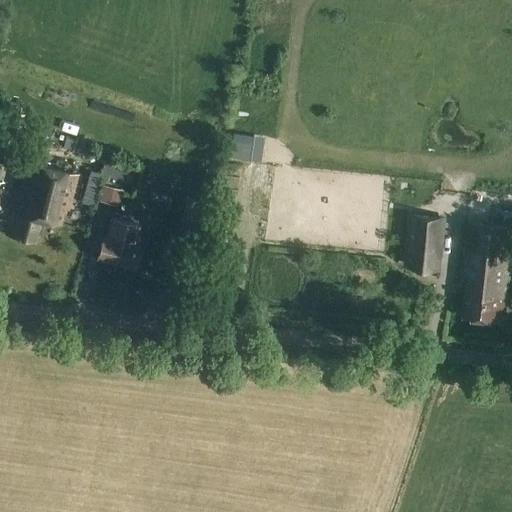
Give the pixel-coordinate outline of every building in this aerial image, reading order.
[(232,133),(229,156),(250,159),(253,136),(232,133)] [(148,191),(155,171),(106,154),(100,174),(148,191)] [(69,211),(79,173),(26,159),(6,235),(35,242),(41,219),(60,224),(63,210),(69,211)] [(103,185),(99,201),(118,206),(122,190),(103,185)] [(210,207),(205,239),(221,241),(227,242),(231,210),(226,209),(210,207)] [(412,214),(406,265),(438,269),(445,218),(412,214)] [(133,269),(139,246),(128,243),(133,225),(109,218),(104,237),(102,236),(96,259),(133,269)] [(182,221),(179,235),(191,238),(194,223),(182,221)] [(511,226),(467,222),(461,278),(466,279),(461,316),(464,316),(499,320),(499,313),(504,313),(505,314),(508,291),(506,291),(506,288),(508,288),(511,254),(511,226)] [(222,262),(225,243),(206,241),(203,260),(222,262)]
